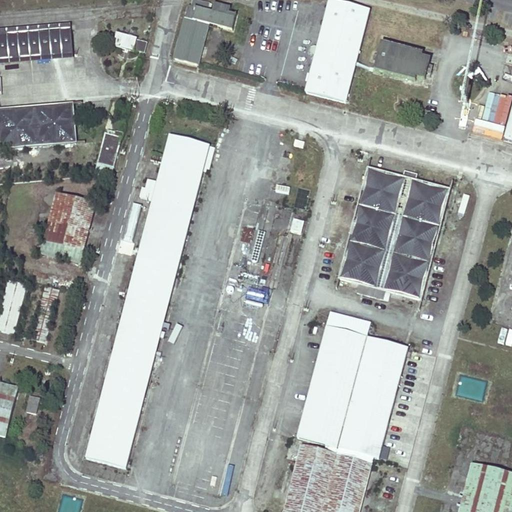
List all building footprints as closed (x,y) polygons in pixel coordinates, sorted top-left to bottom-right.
[(198,67),(208,26),(233,32),(237,17),(230,15),(231,10),(215,6),(213,13),(208,12),(210,5),(193,0),(191,8),(189,7),(175,61),(198,67)] [(370,12),(330,1),(317,49),(316,48),(311,49),(310,52),(314,55),(316,55),(307,89),(306,93),(346,103),(370,12)] [(72,30),(0,35),(0,61),(74,55),(72,30)] [(124,36),(118,34),(114,47),(121,49),(120,46),(115,45),(118,37),(122,38),(124,36)] [(122,38),(118,37),(115,45),(120,46),(121,50),(127,54),(131,54),(136,51),(145,53),(147,44),(139,42),(136,38),(132,35),(127,35),(124,36),(122,38)] [(423,55),(383,44),(375,71),(416,82),(417,78),(426,81),(431,61),(422,59),(423,55)] [(77,144),(73,106),(0,111),(0,142),(1,151),(77,144)] [(112,175),(123,134),(116,133),(109,132),(108,135),(106,134),(95,177),(112,175)] [(210,147),(170,137),(87,459),(126,470),(210,147)] [(403,179),(369,170),(340,280),(359,285),(357,294),(384,301),(386,292),(421,301),(450,192),(416,183),(418,175),(405,172),(403,179)] [(81,265),(97,207),(56,196),(41,254),(81,265)] [(294,220),(290,233),(302,236),(305,223),(294,220)] [(0,332),(17,337),(30,288),(6,282),(0,306),(0,332)] [(54,317),(60,292),(45,288),(39,313),(54,317)] [(371,324),(331,314),(298,439),(318,444),(374,459),(380,461),(409,350),(367,339),(371,324)] [(47,344),(53,319),(38,315),(32,340),(47,344)] [(0,437),(6,439),(19,389),(0,384),(0,437)] [(36,415),(40,400),(31,397),(27,413),(36,415)] [(360,511),(372,467),(300,447),(282,511),(360,511)] [(511,511),(511,475),(472,466),(460,511),(511,511)]
